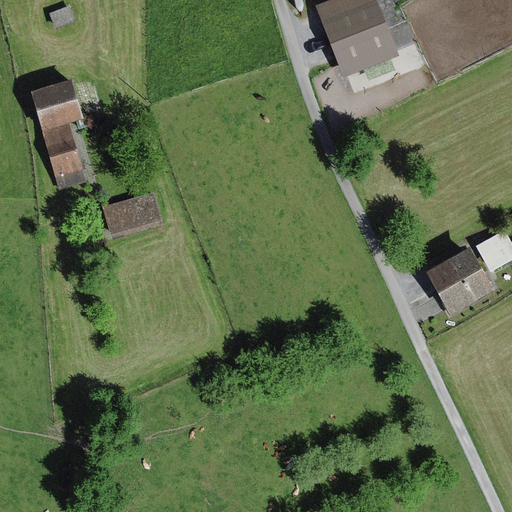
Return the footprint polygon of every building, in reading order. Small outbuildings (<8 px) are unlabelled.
[(399,57),(376,0),(331,0),(314,7),(343,79),(399,57)] [(76,23),(70,7),(49,15),(54,30),(76,23)] [(70,80),(30,93),(60,191),(86,182),(70,125),(83,120),(70,80)] [(164,227),(154,194),(103,208),(111,241),(164,227)] [(496,266),(511,257),(511,228),(510,225),(482,238),(496,266)] [(494,293),(470,248),(426,274),(450,318),(494,293)]
